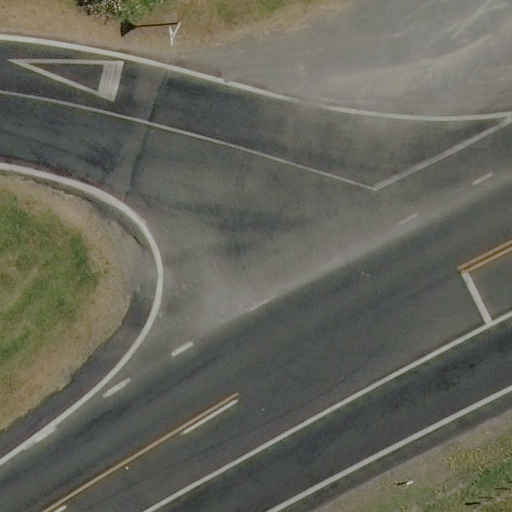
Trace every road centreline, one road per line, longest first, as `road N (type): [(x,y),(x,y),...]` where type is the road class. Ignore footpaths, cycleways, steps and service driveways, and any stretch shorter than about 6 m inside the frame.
road 1 (unclassified): [(0,94),(136,120),(373,193),(465,275)]
road 2 (primary): [(60,511),(212,416),(465,275)]
